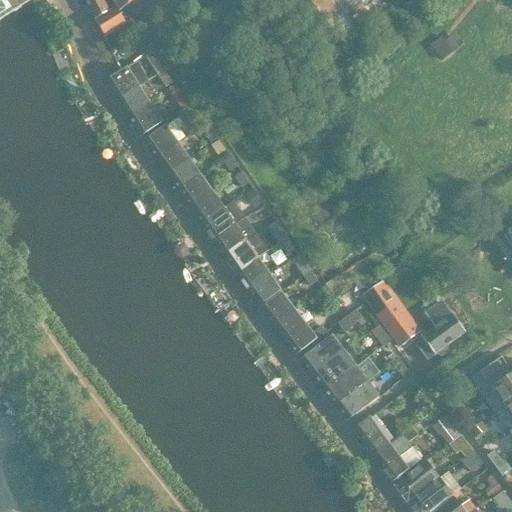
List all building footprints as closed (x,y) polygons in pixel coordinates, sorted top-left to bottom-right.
[(92,14),(96,20),(116,7),(110,0),(85,0),(89,7),(85,9),(88,15),(89,16),(92,14)] [(110,0),(116,7),(119,11),(132,0),(136,0),(142,7),(149,0),(110,0)] [(324,51),(381,7),(375,0),(262,0),(272,11),(285,1),(324,51)] [(127,23),(119,11),(116,7),(96,20),(105,37),(112,33),(119,42),(128,36),(128,35),(137,28),(131,20),(127,23)] [(206,7),(199,11),(206,21),(213,16),(206,7)] [(207,38),(196,46),(205,60),(217,53),(207,38)] [(156,51),(145,58),(146,59),(155,72),(165,66),(166,65),(156,51)] [(233,102),(285,67),(273,51),(222,85),(233,102)] [(138,87),(148,81),(137,62),(127,68),(105,82),(117,103),(140,89),(138,87)] [(166,87),(172,83),(165,73),(158,78),(166,87)] [(140,89),(117,103),(128,120),(150,107),(140,89)] [(177,89),(171,94),(183,110),(189,106),(182,96),(177,89)] [(150,107),(128,120),(139,138),(161,124),(150,107)] [(194,107),(188,112),(195,122),(201,117),(194,107)] [(213,134),(206,124),(200,129),(206,139),(213,134)] [(143,143),(155,160),(177,144),(165,127),(143,143)] [(349,167),(359,159),(337,132),(327,139),(349,167)] [(218,155),(225,151),(218,141),(211,145),(218,155)] [(177,144),(155,160),(167,177),(189,162),(177,144)] [(230,172),(236,167),(230,157),(223,162),(230,172)] [(189,162),(167,177),(179,194),(201,178),(189,162)] [(241,188),(248,183),(241,173),(234,178),(241,188)] [(201,178),(179,194),(190,210),(212,194),(201,178)] [(223,211),(212,194),(190,210),(201,227),(223,211)] [(213,243),(245,220),(234,204),(223,211),(201,227),(213,243)] [(246,244),(257,237),(245,220),(213,243),(224,259),(246,244)] [(275,223),(269,227),(269,228),(276,237),(280,244),(287,239),(282,233),(275,223)] [(287,253),(294,249),(287,239),(280,244),(287,253)] [(246,244),(224,259),(236,276),(258,260),(246,244)] [(373,254),(358,262),(366,273),(378,265),(373,254)] [(298,255),(292,260),(292,261),(299,270),(303,277),(310,272),(305,265),(298,255)] [(258,260),(236,276),(247,292),(269,277),(258,260)] [(358,262),(325,285),(333,296),(366,273),(358,262)] [(310,287),(317,282),(310,272),(303,277),(310,287)] [(269,277),(247,292),(258,307),(280,292),(269,277)] [(362,296),(400,348),(420,333),(382,282),(362,296)] [(259,309),(270,324),(291,308),(280,293),(259,309)] [(447,347),(465,333),(437,295),(432,298),(438,305),(424,315),(434,328),(421,338),(422,340),(415,345),(427,361),(435,355),(441,358),(448,353),(447,347)] [(291,308),(270,324),(282,338),(303,322),(291,308)] [(345,319),(338,324),(343,330),(344,332),(351,327),(345,319)] [(303,322),(282,338),(295,356),(316,340),(303,322)] [(390,341),(379,326),(371,332),(382,347),(386,345),(390,341)] [(300,362),(310,375),(342,351),(332,338),(300,362)] [(342,351),(310,375),(322,390),(353,366),(342,351)] [(511,399),(511,373),(501,357),(479,372),(502,406),(511,399)] [(353,366),(322,390),(335,408),(367,383),(353,366)] [(346,422),(378,398),(377,396),(383,391),(373,379),(367,383),(335,408),(346,422)] [(511,399),(502,406),(511,420),(511,399)] [(461,436),(446,416),(433,425),(449,445),(457,439),(461,436)] [(468,417),(460,422),(468,432),(475,426),(468,417)] [(355,433),(373,457),(389,445),(369,419),(353,431),(355,433)] [(475,426),(468,432),(475,441),(482,436),(475,426)] [(413,467),(404,454),(412,448),(402,435),(389,445),(373,457),(392,483),(413,467)] [(457,439),(449,445),(455,453),(458,451),(464,459),(473,452),(461,436),(457,439)] [(494,451),(487,457),(494,467),(502,461),(494,451)] [(408,504),(440,480),(447,475),(433,457),(426,462),(395,486),(408,504)] [(509,470),(502,461),(494,467),(501,476),(509,470)] [(413,511),(430,511),(452,495),(460,489),(448,474),(447,475),(440,480),(408,504),(413,511)] [(502,511),(508,511),(511,509),(511,504),(502,492),(492,499),(502,511)] [(436,511),(464,511),(454,499),(436,511)]
